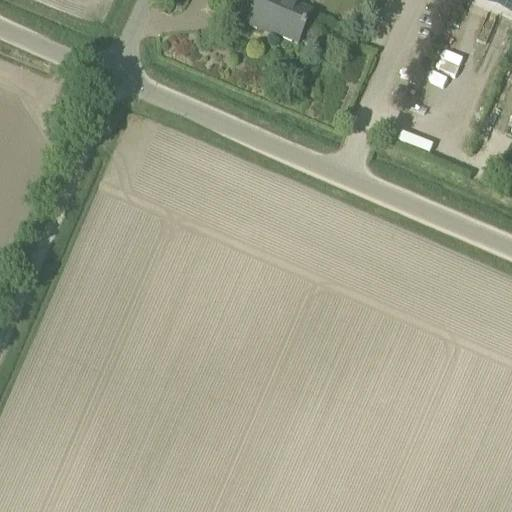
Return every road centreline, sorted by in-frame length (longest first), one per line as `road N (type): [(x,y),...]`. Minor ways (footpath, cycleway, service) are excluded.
road 1 (tertiary): [(511,249),(114,78)]
road 2 (track): [(0,339),(114,78)]
road 3 (tertiary): [(114,78),(0,29)]
